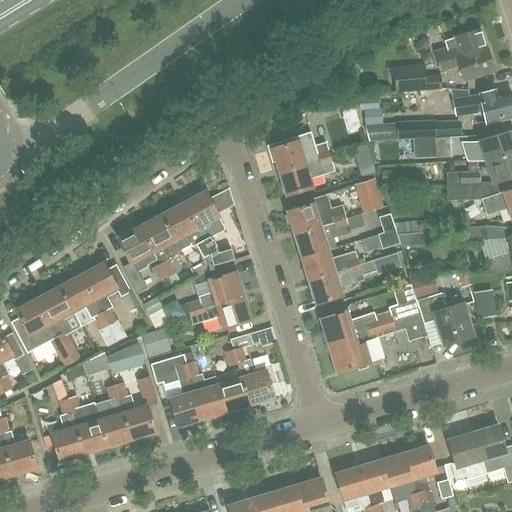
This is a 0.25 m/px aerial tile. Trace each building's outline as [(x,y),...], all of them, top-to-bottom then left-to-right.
[(478,30),(454,38),(443,42),(446,50),(435,54),(440,71),(459,65),(464,81),(493,72),(486,48),(484,49),(478,30)] [(442,91),(441,78),(426,78),(425,68),(395,69),(396,93),(442,91)] [(480,94),(480,96),(453,101),(456,116),(482,112),(486,126),(511,118),(511,102),(509,93),(495,97),(493,91),(480,94)] [(379,110),(378,97),(359,98),(360,111),(365,111),(379,110)] [(341,119),(357,114),(353,101),(337,106),(341,119)] [(379,110),(365,111),(366,127),(383,126),(382,110),(379,110)] [(435,139),(434,123),(383,126),(366,127),(367,144),(435,139)] [(488,162),(511,154),(511,132),(511,131),(481,141),(488,162)] [(314,146),(310,132),(267,146),(272,162),(276,161),(279,172),(330,156),(326,142),(314,146)] [(468,138),(450,139),(424,141),(424,160),(451,159),(451,151),(469,151),(468,138)] [(369,153),(367,145),(352,149),(355,158),(369,153)] [(494,183),(511,177),(511,154),(488,162),(494,183)] [(310,181),(335,173),(330,156),(279,172),(286,195),(312,187),(310,181)] [(397,183),(396,171),(382,171),(382,184),(397,183)] [(479,173),(447,174),(447,186),(479,184),(479,173)] [(374,182),(357,186),(357,187),(363,186),(367,201),(361,202),(365,214),(382,210),(374,182)] [(511,190),(498,195),(496,187),(485,190),(479,184),(447,186),(447,201),(481,200),(486,217),(509,210),(511,219),(511,190)] [(211,238),(226,230),(205,192),(191,200),(191,201),(183,205),(210,254),(209,254),(213,267),(233,260),(230,249),(218,253),(211,238)] [(341,206),(330,209),(326,196),(310,200),(312,204),(287,212),(294,235),(345,219),(341,206)] [(202,258),(209,254),(210,254),(183,205),(176,209),(175,208),(162,216),(181,251),(191,245),(192,248),(196,246),(202,258)] [(391,215),(379,219),(384,234),(395,231),(393,225),(391,215)] [(167,258),(181,251),(162,216),(147,223),(148,224),(140,229),(157,260),(160,265),(167,278),(176,274),(167,258)] [(335,237),(349,232),(345,219),(294,235),(301,257),(326,250),(326,251),(338,247),(335,237)] [(505,228),(488,227),(464,229),(465,243),(489,241),(508,239),(505,228)] [(122,267),(137,293),(147,288),(139,273),(148,268),(147,266),(157,260),(140,229),(133,233),(132,232),(118,239),(131,262),(122,267)] [(383,250),(399,245),(395,232),(395,231),(384,234),(378,236),(383,250)] [(411,245),(410,232),(396,233),(399,245),(411,245)] [(511,238),(508,239),(511,251),(511,252),(486,260),(490,272),(511,270),(511,238)] [(301,257),(308,280),(359,264),(358,263),(355,253),(329,261),(326,251),(326,250),(301,257)] [(353,280),(363,277),(361,272),(377,268),(374,258),(358,263),(359,264),(308,280),(316,304),(340,296),(338,289),(354,284),(353,280)] [(429,269),(429,259),(420,259),(421,270),(429,269)] [(123,279),(114,284),(104,264),(89,272),(89,273),(81,277),(108,327),(116,322),(110,309),(112,308),(107,299),(118,292),(121,298),(130,293),(123,279)] [(159,283),(167,278),(160,265),(151,269),(159,283)] [(238,289),(240,288),(235,272),(209,280),(213,292),(198,297),(200,300),(186,304),(189,313),(241,297),(238,289)] [(466,272),(457,275),(461,289),(470,286),(466,272)] [(435,293),(430,276),(410,282),(415,299),(435,293)] [(100,331),(108,327),(81,277),(74,281),(74,280),(59,288),(72,311),(83,305),(90,320),(93,318),(100,331)] [(80,359),(67,335),(72,333),(63,316),(72,311),(59,288),(46,295),(47,296),(38,301),(57,336),(58,337),(72,363),(80,359)] [(497,317),(494,299),(487,300),(486,292),(474,294),(478,320),(497,317)] [(444,345),(473,336),(463,303),(446,308),(441,293),(416,301),(420,313),(423,324),(436,320),(444,345)] [(144,304),(151,318),(165,309),(164,307),(158,297),(144,304)] [(245,305),(244,305),(241,297),(189,313),(193,326),(220,317),(224,328),(250,320),(245,305)] [(72,363),(58,337),(57,336),(38,301),(31,304),(31,303),(16,311),(20,318),(11,323),(27,354),(51,341),(65,367),(72,363)] [(320,319),(328,342),(420,313),(416,301),(389,309),(390,313),(375,317),(374,312),(348,320),(345,311),(320,319)] [(165,309),(151,318),(156,327),(179,318),(172,304),(164,307),(165,309)] [(337,373),(385,358),(379,337),(404,329),(408,342),(427,336),(423,324),(420,313),(328,342),(337,373)] [(230,341),(233,350),(238,364),(237,364),(239,371),(248,403),(257,401),(258,402),(273,397),(266,372),(254,375),(250,360),(245,362),(242,350),(255,345),(259,349),(277,344),(272,329),(230,341)] [(171,353),(165,331),(142,337),(149,359),(171,353)] [(0,386),(4,394),(14,389),(7,376),(8,376),(1,361),(11,356),(14,361),(23,356),(12,334),(3,338),(0,332),(0,386)] [(114,375),(146,365),(140,344),(108,358),(114,375)] [(229,367),(237,364),(238,364),(233,350),(224,353),(229,367)] [(192,420),(201,417),(185,366),(186,365),(184,356),(151,366),(157,385),(164,383),(165,386),(178,382),(182,396),(170,400),(177,425),(193,421),(192,420)] [(97,373),(93,359),(82,364),(86,376),(97,373)] [(210,416),(225,411),(215,378),(204,382),(202,375),(199,376),(195,363),(186,365),(185,366),(201,417),(209,415),(210,416)] [(85,375),(82,367),(65,374),(68,382),(85,375)] [(240,406),(248,403),(239,371),(215,378),(225,411),(240,407),(240,406)] [(150,377),(136,381),(143,403),(157,399),(150,377)] [(146,406),(135,410),(131,396),(128,397),(124,384),(114,387),(130,438),(139,435),(139,436),(154,432),(146,406)] [(122,440),(130,438),(114,387),(106,389),(110,403),(108,404),(109,408),(97,412),(96,412),(107,446),(122,442),(122,440)] [(46,422),(54,419),(47,398),(38,400),(46,422)] [(92,451),(107,446),(96,412),(97,412),(96,407),(81,412),(77,398),(67,401),(83,452),(92,450),(92,451)] [(75,455),(83,452),(67,401),(59,403),(63,416),(59,418),(63,432),(52,435),(59,461),(75,456),(75,455)] [(18,445),(18,444),(16,444),(12,432),(11,433),(7,418),(0,420),(0,433),(12,473),(21,470),(21,472),(37,467),(29,442),(18,445)] [(511,444),(504,447),(497,425),(472,433),(485,473),(502,468),(507,482),(511,480),(511,444)] [(4,475),(12,473),(0,433),(0,477),(5,477),(4,475)] [(466,479),(485,473),(472,433),(447,440),(454,462),(449,464),(454,480),(465,477),(466,479)] [(435,472),(427,446),(404,453),(420,505),(422,511),(435,511),(424,475),(435,472)] [(410,508),(420,505),(404,453),(382,460),(389,486),(390,485),(393,496),(405,493),(410,508)] [(385,503),(380,488),(389,486),(382,460),(359,467),(372,511),(384,511),(382,504),(385,503)] [(362,511),(372,511),(359,467),(335,474),(346,510),(361,506),(362,511)] [(328,504),(320,478),(297,485),(304,511),(316,511),(315,508),(328,504)] [(453,497),(448,481),(437,484),(442,500),(453,497)] [(304,511),(297,485),(274,492),(280,511),(304,511)] [(280,511),(274,492),(251,499),(255,511),(280,511)] [(255,511),(251,499),(228,506),(229,511),(255,511)]
